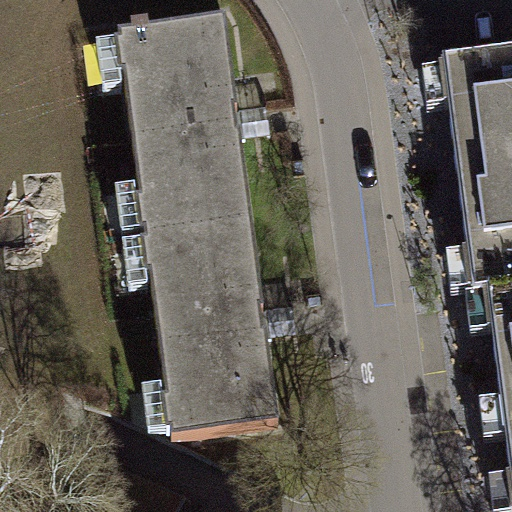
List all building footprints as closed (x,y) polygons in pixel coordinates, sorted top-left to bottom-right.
[(103,0),(0,0),(101,16),(103,0)] [(236,46),(131,57),(149,246),(254,235),(236,46)] [(471,302),(511,296),(511,67),(439,78),(471,302)] [(273,424),(254,235),(149,246),(168,434),(273,424)] [(511,511),(511,296),(471,302),(500,511),(511,511)]
